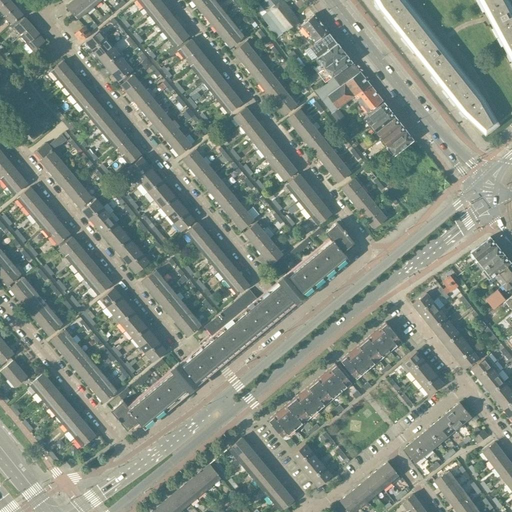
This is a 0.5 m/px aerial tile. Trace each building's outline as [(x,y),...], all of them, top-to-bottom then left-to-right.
[(9,0),(7,0),(0,6),(0,9),(5,15),(15,7),(9,0)] [(78,19),(86,12),(76,0),(73,0),(66,6),(76,17),(78,19)] [(89,0),(76,0),(86,12),(94,6),(89,0)] [(159,0),(151,0),(143,7),(149,15),(163,4),(159,0)] [(214,0),(208,0),(199,8),(205,16),(218,5),(214,0)] [(248,0),(261,15),(266,12),(282,33),(298,20),(282,0),(281,1),(280,0),(263,0),(261,2),(259,0),(248,0)] [(497,124),(497,123),(489,109),(488,110),(480,97),(481,96),(474,87),(473,88),(463,75),(464,74),(457,66),(456,66),(446,53),(447,53),(433,35),(432,36),(422,23),(423,22),(416,13),(415,14),(404,1),(405,0),(374,0),(375,0),(376,0),(379,4),(380,8),(379,9),(384,15),(385,14),(389,16),(396,25),(397,30),(396,31),(401,37),(402,36),(414,52),(413,52),(425,68),(427,67),(431,69),(438,78),(439,82),(438,83),(443,89),(444,88),(448,91),(455,99),(456,104),(455,105),(460,111),(461,110),(465,112),(469,116),(467,117),(485,133),(497,124)] [(511,8),(507,0),(481,0),(485,5),(485,10),(484,11),(493,28),(494,27),(498,30),(503,40),(503,45),(502,45),(506,52),(507,52),(511,60),(511,8)] [(163,4),(149,15),(155,23),(169,12),(163,4)] [(218,5),(205,16),(211,23),(225,12),(218,5)] [(15,7),(5,15),(12,23),(22,15),(15,7)] [(169,12),(155,23),(161,31),(175,20),(169,12)] [(225,12),(211,23),(217,31),(231,20),(225,12)] [(314,42),(328,31),(314,14),(300,25),(314,42)] [(15,26),(21,34),(31,25),(24,18),(15,26)] [(181,28),(175,20),(161,31),(168,39),(181,28)] [(231,20),(217,31),(223,39),(237,28),(231,20)] [(38,33),(31,25),(21,34),(20,35),(33,51),(43,42),(44,42),(37,34),(38,33)] [(74,34),(80,41),(90,33),(83,26),(74,34)] [(188,36),(181,28),(168,39),(174,47),(176,45),(176,46),(188,36)] [(237,28),(223,39),(230,47),(242,38),(242,37),(244,36),(237,28)] [(85,41),(92,50),(106,38),(99,30),(85,41)] [(258,32),(264,40),(266,38),(261,30),(258,32)] [(309,47),(317,57),(336,42),(329,33),(309,47)] [(106,38),(92,50),(98,57),(112,46),(106,38)] [(184,59),(185,57),(197,48),(190,39),(179,49),(177,50),(184,59)] [(233,51),(240,59),(251,50),(245,42),(233,51)] [(336,42),(317,57),(316,57),(321,63),(314,68),(317,72),(344,52),(336,42)] [(112,46),(98,57),(105,65),(119,54),(112,46)] [(203,55),(197,48),(185,57),(192,65),(203,55)] [(298,56),(293,50),(292,51),(291,49),(288,52),(289,53),(287,55),(292,61),(298,56)] [(251,50),(240,59),(246,67),(258,58),(251,50)] [(328,79),(352,61),(344,52),(317,72),(306,80),(310,86),(321,77),(324,82),(328,79)] [(119,54),(105,65),(111,73),(125,62),(119,54)] [(203,55),(192,65),(190,66),(196,74),(209,63),(203,55)] [(302,63),(298,56),(292,61),(296,67),(298,66),(299,68),(303,65),(302,63)] [(258,58),(246,67),(252,75),(264,65),(258,58)] [(51,71),(57,79),(69,69),(62,61),(52,69),(53,70),(51,71)] [(337,109),(354,96),(369,84),(352,61),(328,79),(324,82),(313,90),(336,120),(342,115),(337,109)] [(125,62),(111,73),(118,81),(132,70),(125,62)] [(216,71),(209,63),(196,74),(202,82),(216,71)] [(264,65),(252,75),(259,83),(270,73),(264,65)] [(69,69),(57,79),(64,87),(76,77),(69,69)] [(222,79),(216,71),(202,82),(209,90),(222,79)] [(270,73),(259,83),(265,90),(276,81),(270,73)] [(121,84),(128,93),(139,83),(132,75),(121,84)] [(76,77),(64,87),(70,95),(82,85),(76,77)] [(228,87),(222,79),(209,90),(215,97),(228,87)] [(42,92),(38,87),(39,86),(35,81),(31,84),(36,89),(40,94),(42,92)] [(276,81),(265,90),(271,98),(283,89),(276,81)] [(139,83),(128,93),(134,100),(145,91),(139,83)] [(382,101),(369,84),(354,96),(367,112),(382,101)] [(82,85),(70,95),(76,102),(88,92),(82,85)] [(235,94),(228,87),(215,97),(221,105),(235,94)] [(283,89),(271,98),(277,106),(289,97),(283,89)] [(145,91),(134,100),(140,108),(152,98),(145,91)] [(88,92),(76,102),(83,110),(95,100),(88,92)] [(241,103),(235,94),(221,105),(228,113),(230,112),(241,103)] [(7,107),(14,115),(25,106),(18,97),(7,107)] [(289,97),(277,106),(284,114),(296,105),(289,97)] [(152,98),(140,108),(147,116),(158,106),(152,98)] [(95,100),(83,110),(90,118),(102,108),(95,100)] [(364,117),(370,124),(389,109),(383,102),(364,117)] [(25,106),(14,115),(20,123),(32,113),(25,106)] [(158,106),(147,116),(153,123),(165,114),(158,106)] [(188,107),(182,113),(184,115),(185,115),(189,120),(191,117),(194,115),(188,107)] [(233,117),(240,125),(252,115),(245,107),(233,117)] [(102,108),(90,118),(96,126),(108,116),(102,108)] [(299,109),(287,118),(294,126),(305,117),(299,109)] [(389,109),(370,124),(376,131),(394,116),(389,109)] [(32,113),(20,123),(27,131),(38,121),(32,113)] [(165,114),(153,123),(160,131),(171,121),(165,114)] [(252,115),(240,125),(246,133),(258,123),(252,115)] [(108,116),(96,126),(102,133),(114,123),(108,116)] [(394,116),(376,131),(381,138),(400,123),(394,116)] [(305,117),(294,126),(300,134),(312,125),(305,117)] [(38,121),(27,131),(33,139),(45,129),(38,121)] [(171,121),(160,131),(166,139),(177,129),(171,121)] [(114,123),(102,133),(109,141),(121,131),(114,123)] [(258,123),(246,133),(252,140),(264,131),(258,123)] [(400,123),(381,138),(387,145),(406,131),(400,123)] [(312,125),(300,134),(306,142),(318,133),(312,125)] [(177,129),(166,139),(172,147),(184,137),(177,129)] [(52,151),(69,136),(65,131),(47,145),(52,150),(52,151)] [(121,131),(109,141),(115,148),(117,147),(127,138),(121,131)] [(264,131),(252,140),(259,148),(270,139),(264,131)] [(406,131),(387,145),(394,155),(413,140),(406,131)] [(318,133),(306,142),(312,150),(324,140),(318,133)] [(184,137),(172,147),(179,154),(191,145),(184,137)] [(127,138),(117,147),(123,154),(133,146),(127,138)] [(270,139),(259,148),(265,156),(277,146),(270,139)] [(324,140),(312,150),(319,158),(330,148),(324,140)] [(413,140),(377,169),(411,211),(447,182),(413,140)] [(52,150),(47,145),(45,143),(35,151),(41,159),(52,150)] [(133,146),(123,154),(121,156),(128,164),(140,154),(133,146)] [(277,146),(265,156),(271,164),(283,154),(277,146)] [(330,148),(319,158),(325,166),(337,156),(330,148)] [(58,159),(52,151),(52,150),(41,159),(40,160),(47,168),(58,159)] [(183,159),(189,167),(201,157),(194,150),(183,159)] [(289,162),(283,154),(271,164),(277,171),(289,162)] [(128,168),(135,176),(148,164),(142,156),(128,168)] [(337,156),(325,166),(331,173),(343,164),(337,156)] [(201,157),(189,167),(196,175),(208,165),(201,157)] [(58,159),(47,168),(53,176),(65,166),(58,159)] [(13,167),(7,160),(0,165),(0,174),(2,177),(13,167)] [(289,162),(277,171),(284,180),(286,178),(296,170),(289,162)] [(148,164),(135,176),(141,184),(155,172),(148,164)] [(343,164),(331,173),(338,182),(350,172),(343,164)] [(208,165),(196,175),(202,183),(214,173),(208,165)] [(65,166),(53,176),(60,184),(71,174),(65,166)] [(13,167),(2,177),(0,178),(6,186),(20,175),(13,167)] [(305,182),(296,170),(286,178),(289,181),(287,183),(285,185),(291,193),(305,182)] [(161,180),(155,172),(141,184),(148,192),(161,180)] [(214,173),(202,183),(209,190),(220,181),(214,173)] [(71,174),(60,184),(66,191),(78,182),(71,174)] [(20,175),(6,186),(13,194),(15,192),(15,193),(27,183),(20,175)] [(341,188),(348,196),(359,186),(353,178),(341,188)] [(168,188),(161,180),(148,192),(154,199),(168,188)] [(220,181),(209,190),(215,198),(227,188),(220,181)] [(78,182),(66,191),(73,199),(84,189),(78,182)] [(305,182),(291,193),(297,201),(311,190),(305,182)] [(359,186),(348,196),(354,204),(366,194),(359,186)] [(16,198),(23,206),(36,195),(30,187),(18,196),(18,197),(16,198)] [(168,188),(154,199),(161,207),(174,196),(168,188)] [(227,188),(215,198),(222,206),(233,196),(227,188)] [(84,189),(73,199),(79,207),(91,197),(84,189)] [(311,190),(297,201),(304,208),(317,197),(311,190)] [(394,198),(390,193),(387,190),(385,192),(391,200),(394,198)] [(366,194),(354,204),(360,211),(372,202),(366,194)] [(36,195),(23,206),(29,214),(43,203),(36,195)] [(181,204),(174,196),(161,207),(167,215),(181,204)] [(233,196),(222,206),(228,213),(240,204),(233,196)] [(324,205),(317,197),(304,208),(310,216),(324,205)] [(82,210),(89,218),(102,207),(96,198),(82,210)] [(242,202),(248,209),(251,206),(245,199),(242,202)] [(372,202),(360,211),(367,219),(379,210),(372,202)] [(43,203),(29,214),(36,222),(49,210),(43,203)] [(188,211),(181,204),(167,215),(174,223),(188,211)] [(240,204),(228,213),(234,221),(246,212),(240,204)] [(324,205),(310,216),(317,224),(318,223),(319,223),(330,214),(329,213),(324,205)] [(102,207),(89,218),(95,226),(109,214),(102,207)] [(49,210),(36,222),(42,229),(56,218),(49,210)] [(379,210),(367,219),(374,227),(385,218),(379,210)] [(194,220),(188,211),(174,223),(181,231),(194,220)] [(246,212),(234,221),(241,229),(253,220),(246,212)] [(109,214),(95,226),(102,234),(116,222),(109,214)] [(56,218),(42,229),(49,237),(51,235),(62,226),(56,218)] [(116,222),(102,234),(109,242),(122,230),(116,222)] [(198,343),(202,347),(181,365),(179,362),(170,369),(172,372),(129,408),(122,400),(110,410),(117,418),(116,418),(119,422),(120,421),(127,430),(138,420),(143,427),(147,425),(150,424),(153,421),(155,417),(158,416),(162,414),(164,412),(166,408),(169,407),(173,405),(175,402),(177,399),(181,398),(184,396),(186,393),(188,389),(187,388),(189,387),(194,386),(197,384),(195,382),(216,364),(218,366),(274,320),(272,317),(285,307),(294,300),(296,302),(298,300),(300,295),(301,293),(302,295),(306,294),(310,292),(312,289),(314,285),(317,284),(321,282),(323,280),(325,276),(329,275),(332,273),(334,270),(336,267),(340,266),(343,264),(345,261),(347,257),(346,256),(342,251),(353,242),(346,234),(347,233),(344,230),(343,230),(337,222),(325,232),(331,240),(288,276),(286,273),(277,280),(280,283),(259,301),(249,289),(204,327),(210,334),(198,343)] [(185,233),(191,240),(203,230),(197,222),(187,231),(185,233)] [(244,232),(251,241),(262,231),(255,223),(244,232)] [(62,226),(51,235),(57,243),(69,234),(62,226)] [(320,227),(312,234),(314,237),(318,234),(320,235),(324,232),(320,227)] [(122,230),(109,242),(115,249),(129,238),(122,230)] [(203,230),(191,240),(198,248),(210,238),(203,230)] [(262,231),(251,241),(257,248),(269,239),(262,231)] [(60,246),(67,254),(78,245),(71,237),(60,246)] [(308,237),(299,245),(303,250),(307,246),(306,244),(310,240),(308,237)] [(477,261),(497,245),(490,237),(480,244),(470,252),(477,261)] [(129,238),(115,249),(122,257),(135,245),(129,238)] [(210,238),(198,248),(205,256),(216,246),(210,238)] [(269,239),(257,248),(263,256),(275,246),(269,239)] [(78,245),(67,254),(65,256),(71,264),(84,252),(78,245)] [(135,245),(122,257),(128,265),(142,253),(135,245)] [(298,253),(303,250),(299,245),(290,252),(292,255),(297,252),(298,253)] [(497,245),(477,261),(484,270),(504,254),(497,245)] [(216,246),(205,256),(211,264),(223,254),(216,246)] [(275,246),(263,256),(270,264),(282,254),(275,246)] [(84,252),(71,264),(78,271),(91,260),(84,252)] [(142,253),(128,265),(135,273),(149,261),(142,253)] [(223,254),(211,264),(217,271),(229,261),(223,254)] [(504,254),(484,270),(490,277),(510,262),(504,254)] [(286,255),(277,263),(280,266),(289,258),(286,255)] [(8,258),(0,264),(0,276),(1,277),(14,266),(8,258)] [(91,260),(78,271),(84,279),(97,268),(91,260)] [(229,261),(217,271),(223,279),(235,269),(229,261)] [(511,264),(510,262),(490,277),(490,278),(492,281),(496,278),(505,290),(511,284),(511,264)] [(14,266),(1,277),(7,285),(19,275),(20,273),(14,266)] [(104,276),(97,268),(84,279),(90,287),(104,276)] [(235,269),(223,279),(230,287),(242,277),(235,269)] [(142,281),(149,289),(162,278),(156,270),(142,281)] [(181,284),(187,279),(184,275),(178,280),(181,284)] [(104,276),(90,287),(97,295),(99,293),(111,284),(104,276)] [(446,286),(448,289),(450,291),(457,285),(450,276),(442,282),(446,286)] [(10,288),(17,296),(30,285),(24,277),(22,278),(21,278),(10,288)] [(242,277),(230,287),(236,294),(238,293),(239,293),(249,285),(242,277)] [(162,278),(149,289),(155,297),(169,286),(162,278)] [(30,285),(17,296),(23,304),(37,293),(30,285)] [(169,286),(155,297),(162,305),(175,293),(169,286)] [(100,298),(106,307),(120,295),(113,287),(100,298)] [(493,309),(505,299),(497,290),(486,299),(493,309)] [(37,293),(23,304),(30,312),(43,300),(37,293)] [(175,293),(162,305),(168,312),(182,301),(175,293)] [(426,293),(412,304),(418,312),(432,301),(426,293)] [(120,295),(106,307),(113,315),(127,303),(120,295)] [(43,300),(30,312),(36,319),(50,308),(43,300)] [(182,301),(168,312),(175,320),(188,309),(182,301)] [(432,301),(418,312),(425,320),(439,309),(432,301)] [(127,303),(113,315),(119,322),(133,311),(127,303)] [(50,308),(36,319),(43,327),(56,315),(50,308)] [(82,313),(89,321),(92,319),(87,313),(89,311),(88,309),(82,313)] [(188,309),(175,320),(181,328),(194,316),(188,309)] [(439,309),(425,320),(431,328),(445,317),(439,309)] [(133,311),(119,322),(126,330),(140,319),(133,311)] [(56,315),(43,327),(49,335),(61,325),(62,323),(56,315)] [(194,316),(181,328),(188,336),(199,326),(201,324),(194,316)] [(445,317),(431,328),(438,336),(452,325),(445,317)] [(140,319),(126,330),(132,338),(146,326),(140,319)] [(377,330),(375,332),(374,331),(373,332),(362,341),(377,358),(381,355),(382,357),(390,350),(397,345),(395,343),(399,339),(396,335),(389,326),(388,326),(385,322),(377,329),(377,330)] [(452,325),(438,336),(444,344),(458,333),(452,325)] [(146,326),(132,338),(139,346),(153,334),(146,326)] [(492,333),(488,327),(484,330),(480,334),(482,337),(487,333),(488,335),(492,333)] [(62,330),(51,340),(58,348),(71,337),(64,329),(63,330),(62,330)] [(458,333),(444,344),(451,352),(465,341),(458,333)] [(153,334),(139,346),(145,354),(159,342),(153,334)] [(71,337),(58,348),(64,356),(78,345),(71,337)] [(348,352),(340,359),(354,377),(359,373),(360,375),(374,363),(373,361),(377,358),(362,341),(352,350),(351,350),(351,351),(351,352),(349,354),(348,352)] [(465,341),(451,352),(457,360),(471,349),(465,341)] [(159,342),(145,354),(152,362),(166,350),(159,342)] [(6,345),(0,350),(0,361),(1,363),(13,353),(6,345)] [(78,345),(64,356),(71,363),(84,352),(78,345)] [(471,349),(457,360),(463,369),(478,357),(471,349)] [(416,351),(402,362),(409,370),(423,359),(416,351)] [(84,352),(71,363),(77,371),(91,360),(84,352)] [(477,376),(492,365),(485,356),(470,368),(477,376)] [(162,359),(153,366),(155,369),(164,362),(162,359)] [(423,359),(409,370),(415,379),(429,367),(423,359)] [(13,360),(1,370),(9,379),(20,369),(13,360)] [(91,360),(77,371),(84,379),(97,367),(91,360)] [(327,372),(325,373),(324,373),(323,373),(312,382),(327,400),(331,396),(332,398),(346,386),(345,384),(349,381),(347,378),(349,377),(339,364),(337,366),(335,363),(326,370),(327,372)] [(498,372),(492,365),(477,376),(484,384),(495,375),(498,372)] [(97,367),(84,379),(91,387),(104,375),(97,367)] [(429,367),(415,379),(422,387),(436,375),(429,367)] [(20,369),(9,379),(15,386),(26,376),(20,369)] [(149,369),(140,377),(144,382),(148,378),(147,376),(151,372),(149,369)] [(29,385),(36,393),(49,381),(42,373),(31,383),(29,385)] [(104,375),(91,387),(96,394),(110,382),(104,375)] [(436,375),(422,387),(429,395),(443,383),(436,375)] [(495,375),(484,384),(490,392),(502,383),(495,375)] [(139,385),(144,382),(140,377),(131,384),(133,387),(138,384),(139,385)] [(49,381),(36,393),(43,400),(56,389),(49,381)] [(110,382),(96,394),(103,402),(115,392),(116,390),(110,382)] [(298,394),(290,401),(304,418),(308,415),(310,416),(324,405),(323,403),(327,400),(312,382),(304,389),(305,390),(299,395),(298,394)] [(502,383),(490,392),(496,400),(508,390),(502,383)] [(127,387),(118,395),(122,399),(126,396),(125,394),(130,390),(127,387)] [(56,389),(43,400),(49,408),(62,397),(56,389)] [(511,395),(508,390),(496,400),(503,408),(511,400),(511,395)] [(62,397),(49,408),(55,416),(69,404),(62,397)] [(511,400),(503,408),(509,415),(511,412),(511,400)] [(300,421),(304,418),(290,401),(279,410),(279,411),(279,412),(277,413),(276,412),(267,419),(282,437),(286,433),(288,435),(302,423),(300,421)] [(459,402),(451,409),(462,423),(471,416),(459,402)] [(69,404),(55,416),(62,423),(75,412),(69,404)] [(451,409),(443,415),(454,429),(462,423),(451,409)] [(75,412),(62,423),(68,431),(81,420),(75,412)] [(443,415),(435,422),(447,436),(454,429),(443,415)] [(81,420),(68,431),(74,438),(88,427),(81,420)] [(435,422),(427,428),(439,442),(447,436),(435,422)] [(88,427),(74,438),(81,446),(95,435),(88,427)] [(427,428),(419,435),(431,449),(439,442),(427,428)] [(480,431),(477,428),(472,432),(475,435),(473,437),(478,443),(487,435),(482,430),(480,431)] [(419,435),(411,441),(423,455),(431,449),(419,435)] [(241,437),(228,448),(235,457),(248,446),(241,437)] [(415,462),(423,455),(411,441),(403,448),(415,462)] [(500,450),(494,442),(482,451),(488,459),(500,450)] [(291,454),(297,463),(311,451),(305,443),(291,454)] [(255,454),(248,446),(235,457),(241,465),(255,454)] [(506,458),(500,450),(488,459),(494,467),(506,458)] [(311,451),(297,463),(304,471),(318,459),(311,451)] [(261,462),(255,454),(241,465),(248,473),(261,462)] [(511,465),(506,458),(494,467),(500,475),(511,466),(511,465)] [(318,459),(304,471),(311,479),(325,467),(318,459)] [(268,469),(261,462),(248,473),(254,480),(268,469)] [(387,462),(379,468),(390,482),(398,475),(387,462)] [(209,464),(201,470),(213,484),(220,478),(209,464)] [(511,466),(500,475),(506,483),(511,478),(511,466)] [(325,467),(311,479),(318,487),(331,475),(325,467)] [(379,468),(371,475),(382,488),(390,482),(379,468)] [(274,477),(268,469),(254,480),(260,488),(274,477)] [(201,470),(193,477),(205,490),(213,484),(201,470)] [(434,480),(440,489),(454,478),(448,470),(434,480)] [(371,475),(363,481),(375,495),(382,488),(371,475)] [(193,477),(186,483),(197,497),(205,490),(193,477)] [(280,484),(274,477),(260,488),(267,496),(280,484)] [(454,478),(440,489),(446,497),(460,486),(454,478)] [(363,481),(356,487),(367,501),(375,495),(363,481)] [(186,483),(178,490),(189,503),(197,497),(186,483)] [(287,492),(280,484),(267,496),(273,503),(287,492)] [(460,486),(446,497),(452,505),(466,494),(460,486)] [(356,487),(348,494),(359,507),(367,501),(356,487)] [(178,490),(170,496),(181,510),(189,503),(178,490)] [(293,500),(287,492),(273,503),(280,511),(293,500)] [(353,511),(359,507),(348,494),(340,501),(342,504),(349,511),(353,511)] [(401,502),(408,510),(418,502),(412,494),(401,502)] [(466,494),(452,505),(457,511),(459,511),(472,502),(466,494)] [(170,496),(162,502),(170,511),(178,511),(181,510),(170,496)] [(170,511),(162,502),(154,509),(156,511),(170,511)] [(422,511),(424,511),(418,502),(408,510),(406,511),(405,511),(422,511)] [(472,502),(459,511),(475,511),(478,510),(472,502)]
